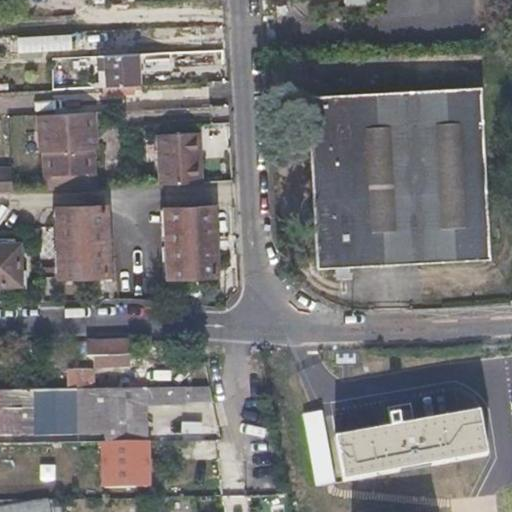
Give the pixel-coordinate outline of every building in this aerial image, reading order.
[(19,53),(73,52),(73,36),(19,38),(19,53)] [(107,85),(138,83),(139,83),(138,51),(106,53),(107,85)] [(132,89),(135,88),(138,88),(138,83),(107,85),(103,85),(103,93),(132,91),(132,89)] [(480,85),(394,89),(307,94),(316,265),(488,258),(480,85)] [(39,151),(42,151),(91,149),(95,148),(93,112),(37,115),(39,151)] [(156,133),(156,145),(199,142),(198,130),(156,133)] [(199,142),(156,145),(159,185),(201,182),(199,142)] [(91,149),(42,151),(43,190),(93,188),(91,149)] [(103,205),(80,206),(56,208),(59,273),(107,271),(103,205)] [(168,273),(191,272),(214,271),(211,206),(165,208),(168,273)] [(0,282),(19,282),(19,262),(19,243),(0,243),(0,282)] [(130,355),(130,347),(130,340),(86,342),(87,356),(130,355)] [(75,367),(75,387),(87,387),(86,367),(75,367)] [(214,401),(211,386),(135,387),(87,387),(75,387),(0,388),(0,432),(66,432),(106,432),(148,431),(147,413),(147,404),(189,403),(189,401),(214,401)] [(486,457),(482,435),(478,412),(413,424),(409,404),(387,408),(390,429),(335,439),(343,482),(486,457)] [(106,441),(148,440),(148,431),(106,432),(106,441)] [(148,485),(148,463),(148,440),(106,441),(104,441),(105,485),(148,485)] [(0,497),(0,511),(50,511),(48,497),(0,497)]
